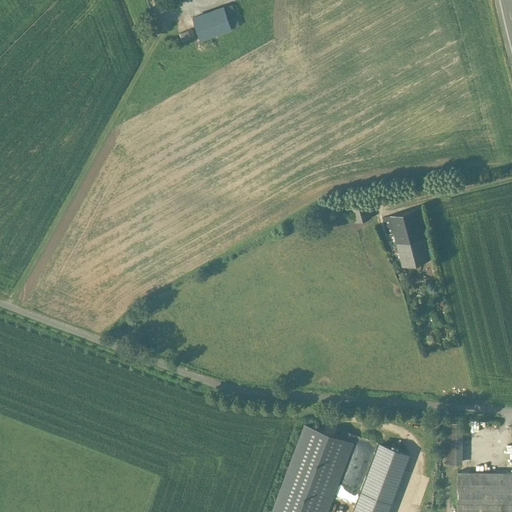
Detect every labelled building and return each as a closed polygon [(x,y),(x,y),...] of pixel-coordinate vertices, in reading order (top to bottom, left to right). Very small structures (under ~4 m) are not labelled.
[(224,8),(193,19),(200,39),(231,28),(224,8)] [(188,30),(169,37),(171,45),(191,39),(188,30)] [(365,202),(350,205),(355,222),(369,218),(365,202)] [(417,209),(390,216),(399,253),(426,246),(417,209)] [(325,216),(312,219),(314,228),(327,225),(325,216)] [(426,246),(399,253),(403,267),(430,260),(426,246)] [(343,439),(305,425),(272,511),(325,511),(345,461),(345,458),(345,460),(355,435),(346,431),(343,439)] [(462,425),(444,425),(443,466),(461,466),(462,425)] [(380,444),(355,511),(387,511),(408,455),(380,444)] [(511,511),(511,472),(458,472),(456,511),(511,511)]
